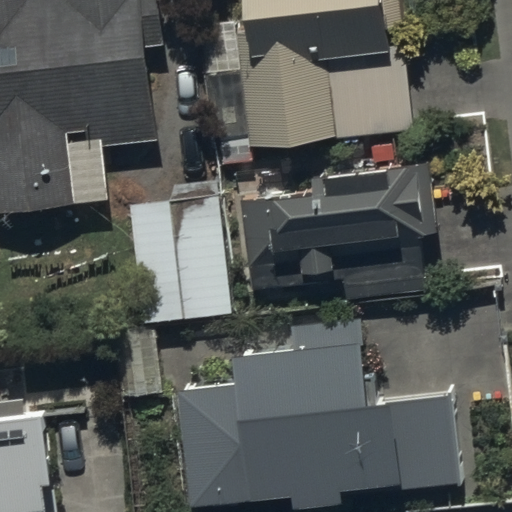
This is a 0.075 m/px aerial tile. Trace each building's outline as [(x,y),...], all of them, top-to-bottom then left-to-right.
[(0,0),(0,215),(117,203),(111,148),(166,142),(155,48),(171,47),(165,0),(0,0)] [(403,0),(252,0),(255,28),(241,30),(254,151),(420,133),(410,44),(399,46),(397,30),(407,29),(403,0)] [(426,241),(444,238),(436,164),(320,177),(322,193),(246,202),(257,292),(348,281),(351,301),(431,291),(426,241)] [(150,324),(238,314),(225,195),(137,205),(150,324)] [(188,392),(201,511),(303,501),(303,511),(313,511),(355,508),(353,495),(412,488),(413,492),(468,486),(458,391),(384,399),(385,409),(380,410),(369,318),(297,326),(300,353),(243,359),(246,385),(188,392)] [(0,511),(67,511),(57,419),(0,424),(0,511)]
